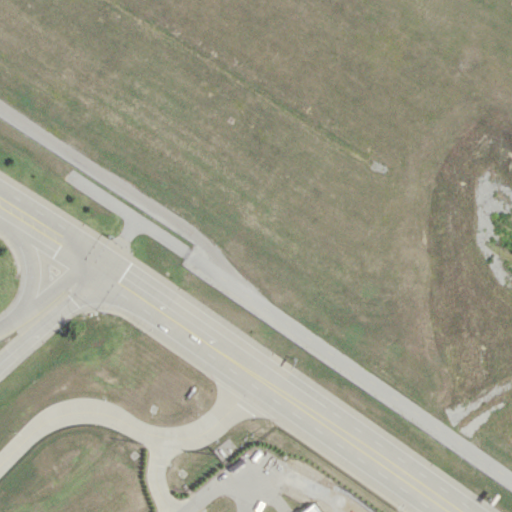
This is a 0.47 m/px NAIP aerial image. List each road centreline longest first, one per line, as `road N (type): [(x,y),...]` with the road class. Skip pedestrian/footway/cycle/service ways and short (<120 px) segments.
road 1 (secondary): [(97,262),(458,511)]
road 2 (residential): [(0,463),(40,421),(87,409),(157,432),(197,432),(255,371)]
road 3 (trunk): [(0,363),(71,299),(97,262)]
road 4 (trunk): [(6,203),(31,260),(28,296),(7,324)]
